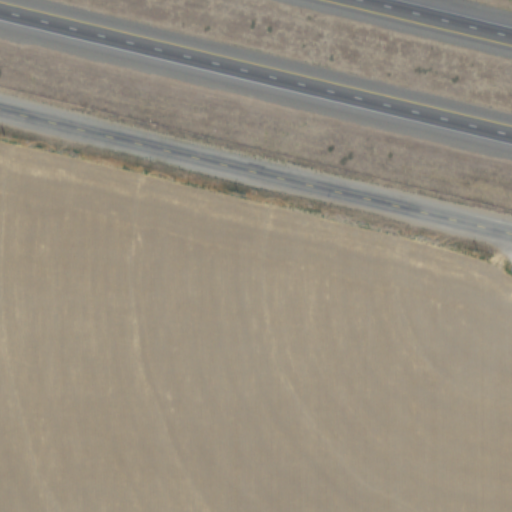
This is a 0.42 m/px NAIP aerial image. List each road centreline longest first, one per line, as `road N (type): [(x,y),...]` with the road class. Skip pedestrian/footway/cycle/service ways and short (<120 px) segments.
road 1 (tertiary): [(511,229),(0,104)]
road 2 (motorway): [(0,0),(511,125)]
